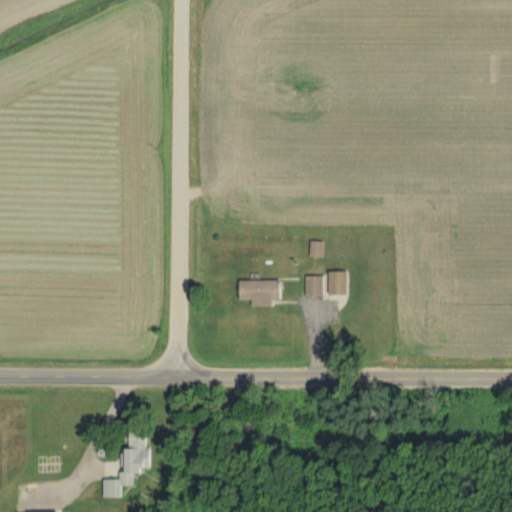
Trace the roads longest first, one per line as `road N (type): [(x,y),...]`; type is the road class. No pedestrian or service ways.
road 1 (tertiary): [(0,378),(511,380)]
road 2 (residential): [(177,379),(179,0)]
